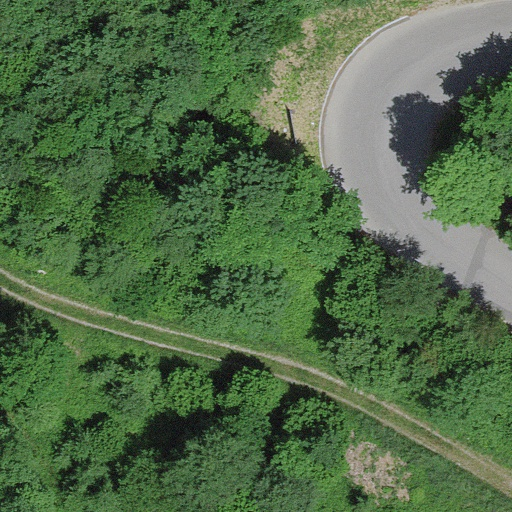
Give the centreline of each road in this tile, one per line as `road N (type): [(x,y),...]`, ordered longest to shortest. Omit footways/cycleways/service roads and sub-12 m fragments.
road 1 (track): [(0,271),(119,328),(258,359),(401,418),(511,485)]
road 2 (unclassified): [(511,38),(453,50),(400,96),(391,138),(424,219),(511,285)]
